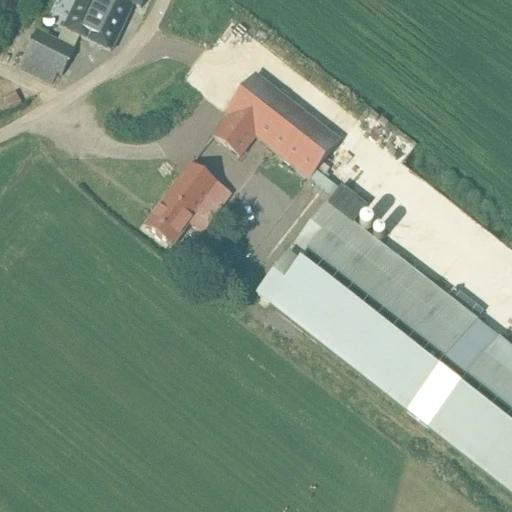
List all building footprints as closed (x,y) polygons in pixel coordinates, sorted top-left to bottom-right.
[(145,0),(78,0),(64,31),(112,54),(133,7),(141,10),(145,0)] [(75,52),(57,43),(36,33),(18,70),(52,87),(58,75),(62,78),(75,52)] [(255,139),(309,183),(309,182),(316,174),(339,144),(255,78),(225,116),(229,119),(213,139),(239,159),(255,139)] [(230,196),(207,179),(191,167),(146,229),(172,248),(189,225),(202,234),(230,196)] [(333,201),(257,297),(511,497),(511,350),(353,226),(367,209),(341,188),(338,191),(316,174),(309,182),(333,201)]
